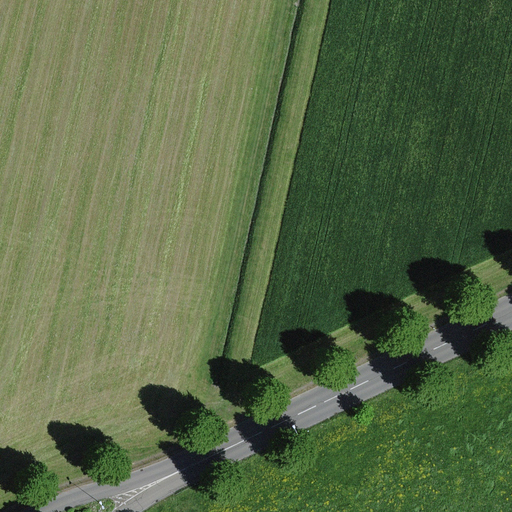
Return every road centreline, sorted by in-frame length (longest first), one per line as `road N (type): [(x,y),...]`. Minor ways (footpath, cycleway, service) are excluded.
road 1 (secondary): [(511,310),(181,471)]
road 2 (secondary): [(181,471),(32,511)]
